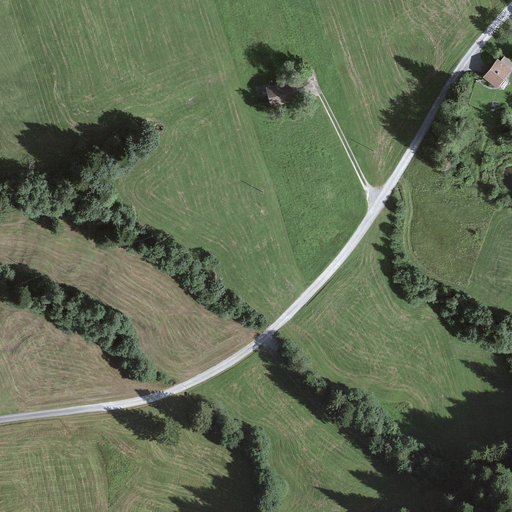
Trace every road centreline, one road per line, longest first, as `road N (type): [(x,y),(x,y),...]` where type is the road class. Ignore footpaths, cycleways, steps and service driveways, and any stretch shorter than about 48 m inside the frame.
road 1 (unclassified): [(0,420),(146,399),(214,371),(265,336),(353,243),(449,83),(511,5)]
road 2 (track): [(380,204),(311,77)]
